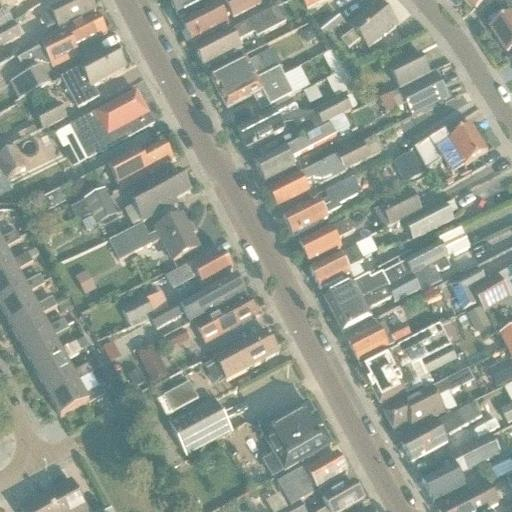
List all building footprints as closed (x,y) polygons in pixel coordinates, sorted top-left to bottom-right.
[(0,0),(0,31),(13,24),(0,0)] [(59,31),(95,13),(89,0),(75,0),(50,13),(51,14),(41,19),(47,31),(57,26),(59,31)] [(169,0),(168,1),(178,20),(210,4),(209,3),(215,0),(216,1),(218,0),(169,0)] [(261,8),(256,0),(233,0),(182,26),(192,46),(228,28),(223,19),(229,16),(232,23),(261,8)] [(330,0),(301,0),(307,12),(330,0)] [(466,0),(475,10),(486,0),(466,0)] [(511,0),(505,5),(511,15),(490,29),(506,54),(511,50),(511,0)] [(368,50),(397,28),(378,5),(350,27),(354,32),(341,42),(348,51),(361,41),(368,50)] [(249,23),(195,51),(205,71),(241,52),(237,44),(255,35),(257,39),(286,24),(277,8),(249,23)] [(317,29),(325,39),(343,24),(335,15),(317,29)] [(37,46),(16,57),(21,66),(32,60),(33,62),(52,66),(54,71),(82,57),(79,50),(107,36),(97,17),(67,32),(66,31),(41,43),(40,43),(44,51),(41,52),(37,46)] [(14,26),(0,33),(0,49),(21,38),(14,26)] [(316,40),(311,30),(300,35),(305,46),(316,40)] [(93,89),(125,72),(114,52),(62,80),(78,111),(99,100),(93,89)] [(323,59),(333,78),(345,72),(332,54),(323,59)] [(388,70),(398,91),(430,75),(420,55),(388,70)] [(258,60),(247,65),(246,62),(210,80),(218,95),(221,99),(256,81),(266,76),(258,60)] [(52,86),(43,69),(12,85),(21,102),(52,86)] [(256,81),(221,99),(227,111),(252,98),(261,113),(293,96),(293,97),(299,94),(308,89),(299,71),(284,79),(279,70),(267,77),(266,76),(256,81)] [(351,70),(338,76),(345,88),(357,82),(351,70)] [(448,101),(435,75),(399,93),(412,119),(448,101)] [(79,124),(70,129),(79,146),(88,162),(118,146),(154,127),(136,94),(94,117),(79,124)] [(345,99),(316,114),(323,127),(351,112),(345,99)] [(292,103),(237,132),(247,151),(283,132),(279,125),(298,115),(292,103)] [(36,118),(44,132),(66,120),(59,106),(36,118)] [(330,127),(299,143),(255,166),(265,185),(295,169),(290,161),(335,137),(330,127)] [(444,134),(414,152),(427,173),(443,163),(453,178),(466,170),(465,168),(487,154),(471,128),(449,142),(444,134)] [(172,162),(163,145),(141,157),(138,152),(108,167),(121,192),(160,171),(159,169),(172,162)] [(361,145),(324,164),(268,192),(278,211),(309,196),(304,188),(313,183),(314,184),(321,187),(345,175),(344,172),(369,160),(361,145)] [(131,199),(143,223),(159,214),(158,211),(190,194),(179,173),(131,199)] [(326,195),(329,201),(319,206),(317,202),(282,219),(292,239),(327,221),(325,217),(340,210),(338,207),(361,196),(354,182),(326,195)] [(91,214),(111,204),(104,192),(84,202),(86,204),(91,214)] [(379,209),(380,211),(374,213),(383,232),(389,229),(390,230),(422,215),(411,193),(379,209)] [(86,204),(71,211),(77,222),(91,214),(86,204)] [(111,204),(91,214),(98,227),(117,217),(111,204)] [(404,226),(413,244),(454,223),(445,206),(404,226)] [(123,236),(108,244),(118,264),(133,256),(161,242),(172,264),(199,250),(193,237),(196,235),(190,224),(187,226),(183,217),(156,231),(157,234),(149,239),(142,226),(123,235),(123,236)] [(447,228),(455,250),(477,241),(468,220),(447,228)] [(336,243),(354,234),(348,222),(299,246),(303,254),(302,257),(305,263),(308,264),(310,267),(340,251),(336,243)] [(366,238),(372,252),(384,247),(378,233),(366,238)] [(0,250),(4,249),(5,251),(20,243),(16,234),(0,242),(0,241),(0,250)] [(372,258),(366,245),(356,249),(351,251),(339,257),(339,256),(309,271),(320,291),(350,276),(347,270),(361,263),(362,264),(363,263),(363,262),(372,258)] [(354,286),(325,301),(334,318),(362,303),(377,295),(388,290),(412,278),(433,267),(445,261),(448,259),(440,245),(405,263),(406,265),(381,278),(369,284),(367,279),(354,287),(354,286)] [(12,264),(5,251),(4,249),(0,250),(0,279),(16,271),(17,273),(33,265),(28,256),(12,264)] [(203,288),(232,272),(223,255),(198,268),(195,263),(166,279),(173,292),(198,279),(203,288)] [(445,261),(433,267),(437,276),(450,269),(445,261)] [(24,287),(17,273),(16,271),(0,279),(0,308),(28,293),(29,295),(45,287),(40,278),(24,287)] [(448,288),(454,299),(448,303),(455,317),(476,306),(468,292),(485,283),(478,272),(448,288)] [(85,298),(96,292),(86,273),(75,279),(85,298)] [(235,278),(180,308),(190,325),(245,296),(235,278)] [(362,303),(334,318),(342,335),(371,320),(367,312),(381,304),(392,299),(395,305),(420,292),(412,278),(388,290),(377,295),(362,303)] [(498,279),(472,294),(481,309),(507,294),(498,279)] [(152,291),(158,306),(174,300),(169,285),(152,291)] [(28,293),(0,308),(0,309),(12,331),(40,315),(41,317),(57,309),(52,300),(37,309),(29,295),(28,293)] [(204,347),(228,333),(258,318),(248,301),(219,317),(218,314),(194,328),(204,347)] [(146,302),(122,313),(128,328),(153,316),(146,302)] [(151,321),(156,332),(181,318),(175,308),(167,312),(155,319),(151,321)] [(466,318),(476,337),(490,330),(481,311),(466,318)] [(40,315),(12,331),(24,353),(52,337),(54,340),(69,331),(64,322),(49,331),(41,317),(40,315)] [(358,365),(410,338),(405,327),(388,335),(384,327),(377,330),(375,326),(364,331),(366,336),(348,345),(358,365)] [(416,340),(360,368),(380,407),(406,394),(407,396),(422,389),(419,384),(430,378),(429,376),(423,363),(450,348),(439,327),(416,340)] [(511,361),(511,327),(498,335),(511,362),(511,361)] [(185,333),(169,341),(173,349),(189,342),(185,333)] [(278,356),(266,333),(215,360),(216,362),(205,368),(216,388),(226,382),(227,383),(278,356)] [(145,341),(155,379),(172,374),(162,336),(145,341)] [(61,353),(54,340),(52,337),(24,353),(36,375),(64,359),(66,362),(81,353),(80,352),(80,351),(76,344),(61,353)] [(85,340),(76,344),(80,351),(80,352),(89,347),(85,340)] [(64,359),(36,375),(48,397),(76,381),(78,384),(93,375),(88,366),(73,375),(66,362),(64,359)] [(487,373),(496,391),(511,383),(511,373),(507,363),(487,373)] [(135,391),(147,384),(139,371),(128,377),(135,391)] [(415,399),(384,415),(393,432),(407,424),(411,433),(412,433),(417,430),(445,415),(437,400),(448,394),(448,396),(473,383),(467,372),(432,390),(415,399)] [(76,381),(48,397),(60,420),(88,405),(89,407),(105,397),(101,388),(85,397),(78,384),(76,381)] [(173,415),(198,401),(189,385),(164,398),(173,415)] [(115,397),(107,401),(113,411),(121,407),(115,397)] [(232,435),(214,402),(169,426),(186,459),(232,435)] [(444,439),(482,419),(476,408),(474,405),(451,418),(451,417),(436,425),(400,444),(412,465),(447,445),(444,439)] [(511,405),(500,411),(508,426),(511,424),(511,405)] [(272,481),(331,448),(308,406),(261,433),(274,456),(262,463),(272,481)] [(435,466),(439,475),(422,484),(433,504),(464,488),(458,475),(474,467),(475,469),(487,463),(487,464),(501,458),(491,439),(449,460),(449,459),(435,466)] [(304,470),(275,487),(288,509),(347,475),(336,456),(306,473),(304,470)] [(86,511),(71,483),(46,497),(53,511),(86,511)] [(348,511),(363,503),(353,485),(323,502),(327,511),(324,511),(348,511)] [(470,497),(440,511),(487,511),(498,507),(488,489),(470,498),(470,497)] [(53,511),(46,497),(20,510),(21,511),(53,511)]
